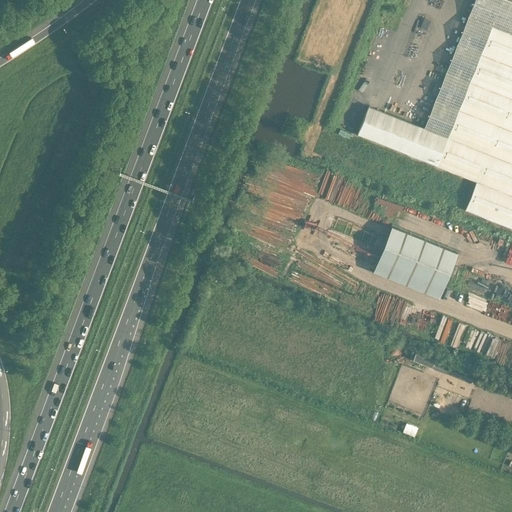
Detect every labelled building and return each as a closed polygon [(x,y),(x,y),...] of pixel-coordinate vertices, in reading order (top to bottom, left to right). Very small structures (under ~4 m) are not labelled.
[(369,105),(357,134),(476,181),(465,209),(511,227),(511,0),(510,0),(474,0),(468,17),(424,127),(369,105)] [(425,13),(423,23),(429,25),(431,15),(425,13)] [(409,59),(405,72),(412,74),(416,61),(409,59)] [(342,124),(340,130),(352,134),(354,128),(342,124)] [(439,297),(457,251),(391,224),(373,271),(439,297)] [(488,308),(493,296),(473,289),(468,301),(488,308)] [(391,309),(400,311),(404,293),(395,291),(391,309)] [(417,348),(413,359),(471,383),(474,372),(417,348)]
